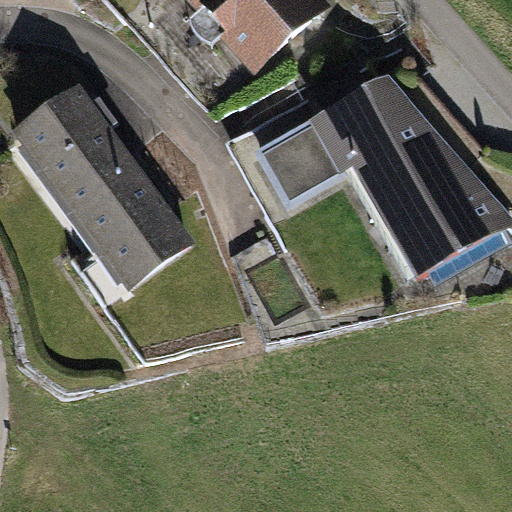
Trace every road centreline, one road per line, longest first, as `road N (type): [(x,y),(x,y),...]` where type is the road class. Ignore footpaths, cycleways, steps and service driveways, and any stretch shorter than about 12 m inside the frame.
road 1 (residential): [(0,23),(22,20),(129,61),(196,128),(253,242)]
road 2 (residential): [(413,0),(511,107)]
